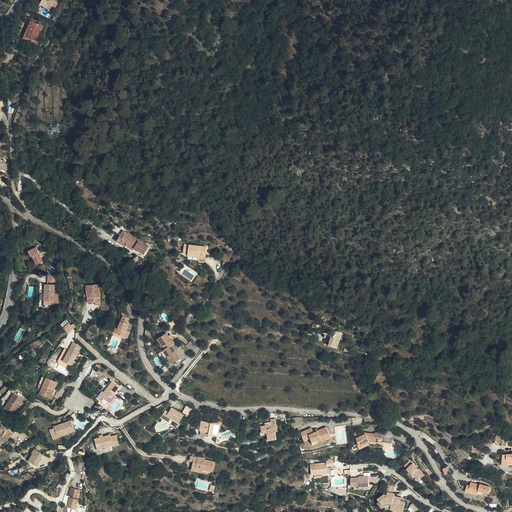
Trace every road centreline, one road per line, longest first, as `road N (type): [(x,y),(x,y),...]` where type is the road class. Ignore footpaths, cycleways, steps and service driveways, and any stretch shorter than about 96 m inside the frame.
road 1 (unclassified): [(170,391),(224,410),(393,421),(418,439),(457,502),(483,511)]
road 2 (unclassified): [(0,195),(126,277),(139,304),(146,363),(170,391)]
road 3 (residential): [(154,402),(121,422),(99,420),(70,452),(58,506)]
road 4 (unknown): [(170,391),(198,347),(187,322),(215,281),(210,258)]
road 5 (unknown): [(402,427),(459,433),(495,470),(511,473)]
